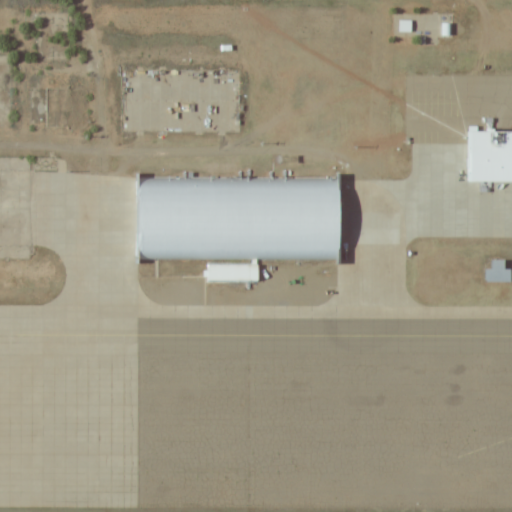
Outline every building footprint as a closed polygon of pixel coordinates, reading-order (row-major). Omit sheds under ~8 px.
[(66,98),(63,85),(44,89),(47,102),(66,98)] [(461,127),(511,127),(511,181),(461,181),(461,127)] [(136,177),(336,177),(336,260),(136,260),(136,177)] [(502,258),(489,258),(489,267),(483,267),(483,279),(507,279),(507,267),(502,267),(502,258)] [(204,262),(256,262),(256,282),(204,282),(204,262)]
